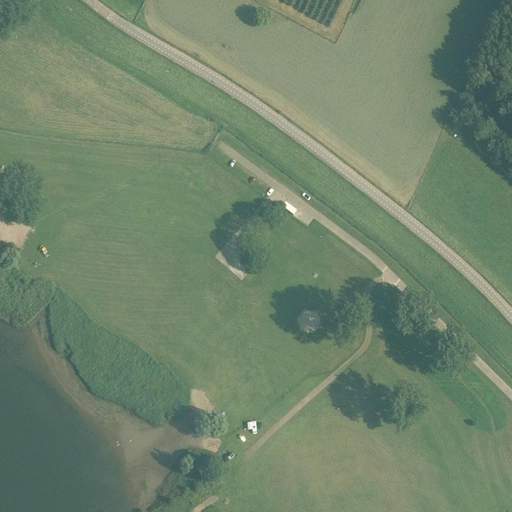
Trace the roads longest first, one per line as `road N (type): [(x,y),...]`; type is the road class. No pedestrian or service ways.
road 1 (tertiary): [(511,322),(354,182),(82,0)]
road 2 (unclassified): [(511,396),(379,263),(282,189)]
road 3 (track): [(392,276),(366,290),(368,336),(358,353),(247,456)]
